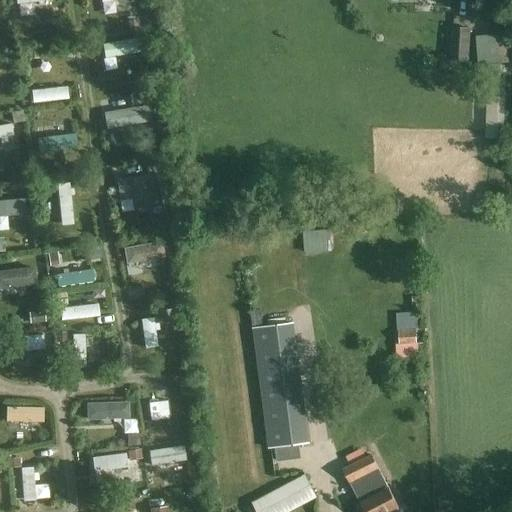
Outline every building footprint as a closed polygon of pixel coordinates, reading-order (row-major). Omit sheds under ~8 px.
[(453,27),(451,60),(468,61),(470,29),(453,27)] [(478,37),(480,65),(499,64),(497,36),(478,37)] [(140,41),(103,46),(105,59),(142,55),(140,41)] [(66,90),(30,91),(31,105),(66,104),(66,90)] [(149,106),(106,113),(108,130),(152,124),(149,106)] [(11,127),(0,128),(0,143),(13,142),(11,127)] [(73,136),(38,139),(39,157),(75,153),(73,136)] [(161,176),(119,181),(121,201),(163,196),(161,176)] [(61,228),(73,227),(69,188),(57,190),(61,228)] [(23,199),(0,201),(0,220),(25,218),(23,199)] [(27,248),(26,237),(10,239),(11,249),(27,248)] [(166,247),(124,251),(126,269),(168,264),(166,247)] [(389,262),(390,293),(409,293),(408,262),(389,262)] [(0,293),(35,289),(32,272),(0,275),(0,293)] [(93,284),(91,273),(57,278),(59,289),(93,284)] [(96,304),(59,308),(60,321),(97,316),(96,304)] [(153,319),(142,320),(146,352),(158,350),(153,319)] [(84,336),(73,336),(74,365),(86,364),(84,336)] [(42,337),(6,341),(8,355),(44,351),(42,337)] [(158,400),(148,401),(150,423),(159,422),(158,400)] [(126,404),(88,405),(89,422),(126,421),(126,404)] [(43,410),(6,409),(6,426),(43,426),(43,410)] [(186,448),(152,452),(154,467),(188,462),(186,448)] [(387,488),(377,468),(370,455),(343,470),(350,483),(350,482),(361,503),(360,504),(364,511),(393,511),(399,509),(388,488),(387,488)] [(124,456),(92,459),(93,473),(126,471),(124,456)] [(33,468),(20,469),(22,504),(35,503),(33,468)] [(252,503),(256,511),(289,511),(317,498),(305,475),(252,503)]
